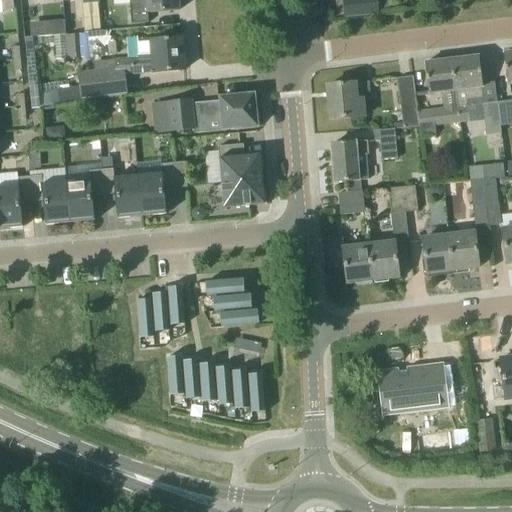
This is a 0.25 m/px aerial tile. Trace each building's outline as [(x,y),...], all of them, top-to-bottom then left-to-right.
[(0,0),(0,1),(1,1),(2,10),(14,9),(12,0),(0,0)] [(99,2),(98,0),(82,0),(83,4),(82,4),(83,19),(84,32),(99,31),(97,2),(99,2)] [(179,10),(178,0),(129,0),(130,4),(131,24),(148,22),(147,13),(179,10)] [(377,14),(377,12),(375,0),(343,0),(345,17),(377,14)] [(31,34),(49,33),(48,20),(30,21),(31,34)] [(79,35),(65,36),(67,59),(80,58),(79,35)] [(29,38),(24,38),(25,52),(33,51),(33,45),(32,40),(32,38),(30,38),(29,38)] [(155,73),(184,70),(181,38),(152,41),(151,38),(134,40),(136,58),(114,60),(114,68),(115,76),(124,75),(155,73)] [(12,59),(20,59),(19,47),(11,48),(12,59)] [(511,83),(511,51),(503,53),(507,84),(511,83)] [(484,98),(482,84),(478,56),(451,60),(459,122),(470,120),(467,101),(484,98)] [(20,59),(12,59),(13,71),(21,70),(20,59)] [(114,60),(93,62),(94,71),(114,68),(114,60)] [(459,122),(451,60),(425,63),(428,94),(445,92),(447,109),(446,109),(448,123),(459,122)] [(80,101),(104,98),(101,70),(94,71),(77,72),(78,88),(80,101)] [(413,77),(397,79),(403,128),(418,126),(419,137),(422,136),(419,113),(417,113),(413,77)] [(36,82),(29,83),(31,107),(40,106),(60,103),(58,90),(42,93),(41,84),(41,81),(36,82)] [(369,98),(368,82),(327,86),(330,120),(364,117),(363,99),(369,98)] [(60,103),(80,101),(78,88),(58,90),(60,103)] [(16,95),(17,107),(24,106),(23,95),(16,95)] [(170,131),(193,129),(194,134),(207,132),(257,127),(257,123),(260,121),(259,111),(256,109),(255,109),(255,108),(256,108),(255,98),(254,98),(254,95),(220,98),(220,101),(192,104),(192,101),(167,104),(170,131)] [(443,106),(443,95),(420,96),(420,107),(443,106)] [(511,100),(497,102),(500,127),(511,125),(511,100)] [(497,102),(482,104),(486,135),(501,133),(500,127),(497,102)] [(26,118),(24,106),(17,107),(18,119),(26,118)] [(419,113),(422,136),(435,135),(432,111),(419,113)] [(64,126),(45,128),(46,142),(65,140),(64,126)] [(375,141),(379,141),(381,160),(397,159),(394,129),(374,131),(375,141)] [(345,182),(346,191),(360,190),(359,181),(367,180),(366,155),(369,155),(369,142),(332,144),(335,183),(345,182)] [(35,143),(27,143),(28,155),(36,155),(35,143)] [(221,184),(262,180),(261,170),(263,170),(262,155),(244,156),(243,145),(218,147),(221,184)] [(101,170),(103,196),(115,195),(117,219),(141,216),(138,176),(114,178),(113,169),(112,157),(101,158),(102,170),(101,170)] [(184,163),(173,164),(175,189),(187,188),(184,163)] [(163,190),(175,189),(173,164),(161,165),(162,174),(138,176),(141,216),(166,214),(163,190)] [(500,164),(482,165),(483,179),(501,177),(500,164)] [(90,180),(66,183),(70,223),(94,221),(92,197),(103,196),(101,170),(89,172),(90,180)] [(45,225),(70,223),(66,183),(42,185),(41,176),(29,177),(32,202),(43,201),(45,225)] [(20,203),(32,202),(29,177),(17,178),(18,187),(0,188),(0,229),(22,227),(20,203)] [(483,180),(488,226),(501,224),(495,179),(483,180)] [(263,189),(262,180),(221,184),(223,208),(266,204),(265,189),(263,189)] [(480,180),(469,181),(475,227),(488,226),(483,180),(480,180)] [(415,186),(403,187),(406,213),(418,211),(415,186)] [(406,213),(403,187),(389,189),(392,215),(390,215),(393,240),(408,238),(405,213),(406,213)] [(346,191),(346,193),(338,193),(340,214),(364,212),(362,191),(360,191),(360,190),(346,191)] [(194,208),(190,212),(191,218),(195,221),(201,221),(204,217),(204,211),(200,207),(194,208)] [(511,263),(511,228),(502,230),(507,264),(511,263)] [(453,271),(479,268),(475,234),(449,237),(453,271)] [(453,271),(449,237),(423,240),(427,274),(453,271)] [(345,267),(347,284),(372,281),(368,247),(344,250),(343,239),(325,241),(329,269),(345,267)] [(368,247),(372,281),(399,277),(395,244),(368,247)] [(203,281),(204,295),(242,292),(241,278),(203,281)] [(181,287),(168,287),(170,325),(184,324),(181,287)] [(249,293),(211,297),(212,311),(250,307),(249,293)] [(155,332),(169,331),(166,294),(152,295),(155,332)] [(154,340),(151,302),(137,303),(140,341),(154,340)] [(258,322),(257,308),(219,312),(220,326),(258,322)] [(166,357),(169,395),(183,394),(180,356),(166,357)] [(511,357),(500,359),(501,361),(505,399),(511,398),(511,357)] [(196,360),(182,361),(185,399),(199,398),(196,360)] [(213,363),(199,364),(201,402),(215,401),(213,363)] [(215,368),(217,405),(231,404),(229,367),(215,368)] [(379,374),(384,414),(411,411),(445,407),(441,367),(379,374)] [(245,370),(231,371),(234,409),(248,408),(245,370)] [(264,411),(261,373),(247,374),(250,412),(264,411)] [(496,450),(491,419),(475,421),(479,452),(496,450)]
